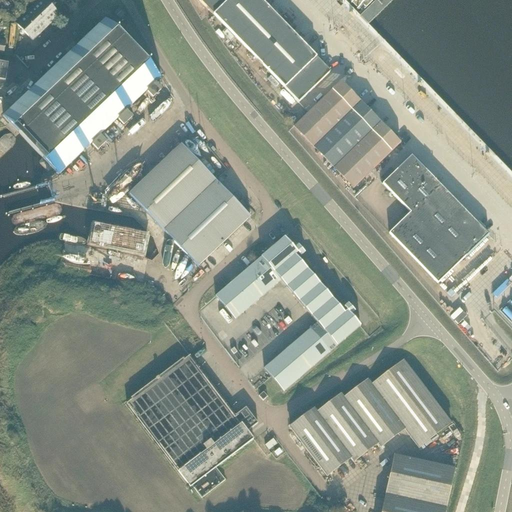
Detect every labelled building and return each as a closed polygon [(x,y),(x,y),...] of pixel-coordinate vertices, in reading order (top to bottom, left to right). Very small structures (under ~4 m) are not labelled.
[(52,21),(58,15),(44,0),(42,0),(37,5),(24,16),(25,17),(17,24),(32,40),(38,34),(38,35),(53,21),(52,21)] [(198,0),(298,103),(330,72),(259,0),(198,0)] [(120,19),(124,14),(119,9),(114,13),(120,19)] [(161,77),(121,36),(105,19),(3,116),(13,127),(59,175),(161,77)] [(340,82),(294,127),(314,147),(360,103),(340,82)] [(153,98),(161,90),(156,84),(148,92),(153,98)] [(360,103),(314,147),(334,168),(379,123),(360,103)] [(124,125),(132,118),(127,112),(119,120),(124,125)] [(139,113),(131,119),(138,127),(145,121),(139,113)] [(399,144),(379,123),(334,168),(354,188),(399,144)] [(119,147),(123,153),(140,140),(135,134),(119,147)] [(113,135),(105,145),(113,152),(121,142),(113,135)] [(98,150),(106,143),(101,137),(92,145),(98,150)] [(163,230),(215,181),(181,145),(129,195),(163,230)] [(411,156),(382,184),(410,213),(440,185),(411,156)] [(250,217),(215,181),(163,230),(198,267),(250,217)] [(410,213),(389,234),(438,284),(488,235),(440,185),(410,213)] [(294,249),(285,238),(261,258),(271,270),(280,281),(317,324),(337,347),(360,326),(351,315),(354,312),(348,304),(344,308),(301,257),(304,253),(298,246),(294,249)] [(246,271),(256,283),(271,270),(261,258),(246,271)] [(265,294),(280,281),(271,270),(256,283),(265,294)] [(231,284),(241,296),(256,283),(246,271),(231,284)] [(256,283),(241,296),(250,307),(265,294),(256,283)] [(231,284),(216,297),(225,309),(241,296),(231,284)] [(451,288),(447,291),(453,299),(457,295),(451,288)] [(250,307),(241,296),(225,309),(235,320),(250,307)] [(337,347),(317,324),(302,337),(321,360),(337,347)] [(277,325),(272,329),(279,336),(284,331),(277,325)] [(299,379),(321,360),(302,337),(279,356),(299,379)] [(235,416),(191,357),(190,356),(127,404),(190,487),(253,439),(247,432),(258,424),(246,408),(235,416)] [(279,356),(264,369),(283,392),(299,379),(279,356)] [(418,448),(451,423),(404,361),(372,386),(405,429),(404,429),(405,430),(406,429),(411,436),(410,437),(418,448)] [(372,386),(368,381),(344,399),(378,444),(377,444),(380,448),(404,429),(405,429),(372,386)] [(344,399),(341,395),(318,413),(317,413),(351,458),(354,462),(377,444),(378,444),(344,399)] [(317,413),(318,413),(315,409),(290,428),(327,476),(351,458),(317,413)] [(445,508),(454,469),(395,455),(386,495),(445,508)] [(444,511),(445,508),(386,495),(382,511),(444,511)]
